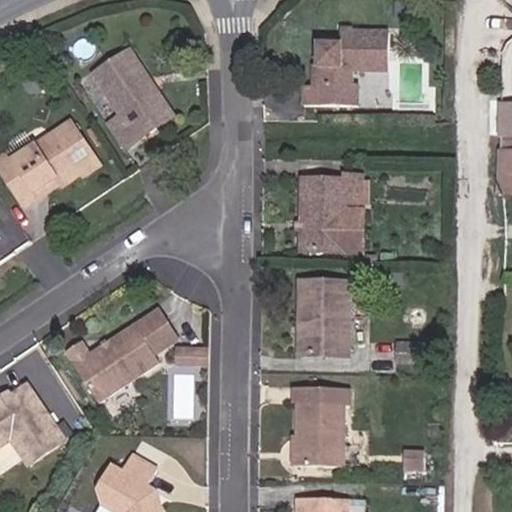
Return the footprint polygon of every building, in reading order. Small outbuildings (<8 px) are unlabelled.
[(416,20),(416,5),(397,5),(396,20),(416,20)] [(389,74),(389,34),(342,33),(342,41),(342,47),(322,46),(320,46),(320,67),(314,67),(314,88),(304,88),(305,108),(359,108),(359,88),(353,88),(353,73),(389,74)] [(167,117),(142,80),(147,76),(132,52),(95,77),(122,118),(110,126),(126,151),(157,131),(154,126),(167,117)] [(176,118),(147,76),(142,80),(167,117),(154,126),(157,131),(176,118)] [(511,106),(503,106),(502,154),(511,154),(511,106)] [(105,123),(96,111),(87,116),(96,129),(105,123)] [(98,161),(72,123),(35,149),(19,159),(15,162),(9,154),(0,160),(0,170),(22,204),(36,195),(59,179),(63,184),(81,172),(98,161)] [(35,149),(27,137),(11,147),(19,159),(35,149)] [(511,196),(511,154),(502,154),(501,196),(511,196)] [(85,179),(102,167),(98,161),(81,172),(85,179)] [(363,211),(365,177),(346,177),(345,182),(303,181),(301,254),(346,255),(347,211),(363,211)] [(40,200),(63,184),(59,179),(36,195),(40,200)] [(26,209),(40,200),(36,195),(22,204),(26,209)] [(364,255),(365,211),(363,211),(347,211),(346,255),(364,255)] [(350,359),(351,284),(301,284),(301,358),(350,359)] [(157,357),(181,341),(161,311),(94,356),(86,344),(68,356),(101,404),(162,364),(157,357)] [(427,365),(427,348),(399,347),(397,364),(427,365)] [(210,367),(211,352),(177,351),(177,366),(210,367)] [(120,410),(142,397),(135,385),(113,397),(120,410)] [(58,428),(29,387),(13,398),(7,405),(0,407),(0,451),(13,442),(29,467),(67,442),(66,440),(58,428)] [(345,469),(346,409),(351,409),(351,391),(299,391),(298,468),(345,469)] [(0,407),(7,405),(13,398),(11,395),(0,402),(0,407)] [(73,435),(65,424),(58,428),(66,440),(73,435)] [(425,473),(426,453),(422,453),(422,459),(405,459),(404,472),(425,473)] [(162,511),(161,506),(154,508),(149,489),(150,488),(159,471),(135,457),(125,474),(114,467),(99,493),(103,507),(111,511),(162,511)] [(161,506),(157,493),(150,488),(149,489),(154,508),(161,506)] [(350,511),(351,502),(299,501),(298,511),(350,511)]
